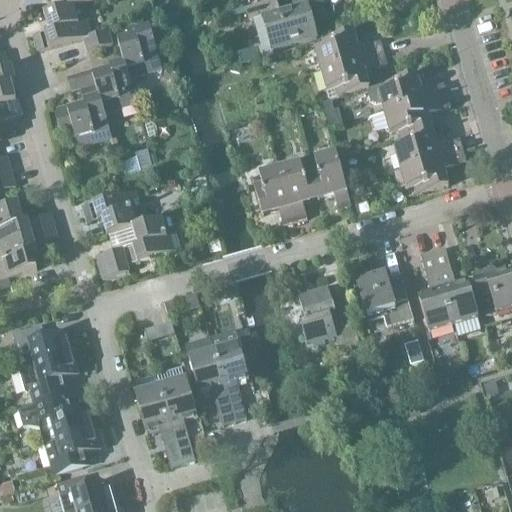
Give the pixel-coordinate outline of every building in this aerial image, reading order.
[(66,0),(69,10),(70,10),(82,7),(82,8),(107,0),(66,0)] [(280,13),(277,1),(246,10),(250,23),(263,19),(273,52),(317,40),(307,5),(280,13)] [(69,10),(44,17),(49,35),(33,40),(37,55),(82,42),(91,40),(91,38),(82,8),(82,7),(70,10),(69,10)] [(116,45),(118,54),(122,66),(123,66),(128,83),(129,83),(160,74),(148,30),(132,35),(133,40),(116,45)] [(91,40),(82,42),(86,55),(110,48),(106,34),(91,38),(91,40)] [(353,34),(347,36),(322,43),(324,51),(316,53),(322,74),(384,56),(381,44),(358,50),(353,34)] [(0,109),(16,105),(15,104),(11,86),(16,85),(11,69),(8,70),(4,56),(0,56),(0,109)] [(384,56),(322,74),(328,94),(330,102),(338,99),(369,90),(365,74),(388,68),(384,56)] [(91,75),(66,82),(70,97),(79,94),(94,90),(97,101),(102,118),(104,118),(136,109),(129,83),(128,83),(123,66),(122,66),(107,71),(108,75),(93,80),(91,75)] [(421,93),(417,77),(385,86),(369,91),(369,94),(368,97),(370,103),(375,105),(382,103),(385,116),(448,99),(444,87),(421,93)] [(79,152),(110,144),(111,143),(104,118),(102,118),(97,101),(94,90),(79,94),(83,110),(67,115),(65,110),(53,113),(60,139),(74,135),(79,152)] [(451,111),(448,99),(385,116),(372,120),(376,135),(389,131),(391,137),(399,134),(401,142),(432,133),(428,117),(451,111)] [(0,126),(18,121),(23,120),(18,103),(15,104),(16,105),(0,109),(0,126)] [(432,133),(401,142),(403,149),(395,151),(401,172),(463,154),(460,142),(437,149),(432,133)] [(467,166),(463,154),(401,172),(407,192),(415,190),(417,198),(449,189),(444,173),(467,166)] [(317,169),(310,171),(319,202),(335,198),(339,213),(351,209),(345,188),(336,155),(315,161),(317,169)] [(0,177),(10,175),(6,159),(0,160),(0,177)] [(300,165),(280,171),(295,225),(307,222),(303,207),(319,202),(310,171),(303,173),(300,165)] [(295,225),(280,171),(260,177),(262,185),(254,187),(263,218),(279,214),(284,229),(295,225)] [(10,175),(0,177),(0,194),(15,190),(10,175)] [(145,228),(145,227),(135,194),(82,210),(86,226),(103,222),(108,240),(133,233),(133,232),(145,228)] [(0,212),(0,248),(55,232),(51,217),(46,218),(23,225),(18,207),(0,212)] [(121,253),(97,261),(104,283),(128,276),(126,269),(179,254),(170,220),(145,227),(145,228),(133,232),(133,233),(138,248),(121,253)] [(55,232),(0,248),(0,283),(37,273),(32,256),(60,248),(55,232)] [(445,252),(433,256),(454,328),(479,321),(469,285),(454,289),(450,275),(452,275),(445,252)] [(454,328),(433,256),(421,259),(428,282),(429,281),(433,295),(419,300),(429,336),(454,328)] [(511,311),(511,275),(511,273),(497,277),(495,270),(473,276),(486,319),(497,315),(497,316),(511,311)] [(414,324),(402,282),(389,286),(385,274),(356,283),(367,321),(382,316),(387,332),(414,324)] [(301,327),(307,349),(336,341),(340,353),(360,347),(350,313),(336,317),(328,291),(298,299),(306,325),(301,327)] [(42,329),(14,337),(19,358),(31,354),(35,367),(52,362),(73,356),(67,335),(45,341),(42,329)] [(145,333),(149,345),(157,342),(153,331),(145,333)] [(238,335),(213,342),(216,354),(235,426),(247,422),(241,400),(239,401),(235,386),(251,382),(242,347),(238,335)] [(213,342),(187,350),(200,396),(215,392),(219,407),(217,407),(223,429),(235,426),(216,354),(213,342)] [(406,348),(411,368),(424,364),(418,345),(406,348)] [(35,367),(19,372),(20,376),(21,378),(19,379),(23,391),(24,390),(25,392),(29,391),(34,408),(68,398),(63,382),(79,378),(73,356),(52,362),(35,367)] [(186,384),(162,390),(182,461),(184,468),(196,464),(189,439),(186,440),(182,426),(197,422),(186,384)] [(136,398),(147,436),(163,432),(167,446),(165,447),(172,471),(184,468),(182,461),(162,390),(136,398)] [(34,408),(18,413),(23,430),(27,429),(41,431),(41,433),(45,446),(56,442),(94,431),(88,410),(72,415),(68,398),(34,408)] [(56,442),(45,446),(51,467),(54,479),(58,478),(88,469),(85,457),(100,453),(94,431),(56,442)] [(85,479),(57,487),(63,511),(96,511),(116,506),(110,485),(88,491),(85,479)]
